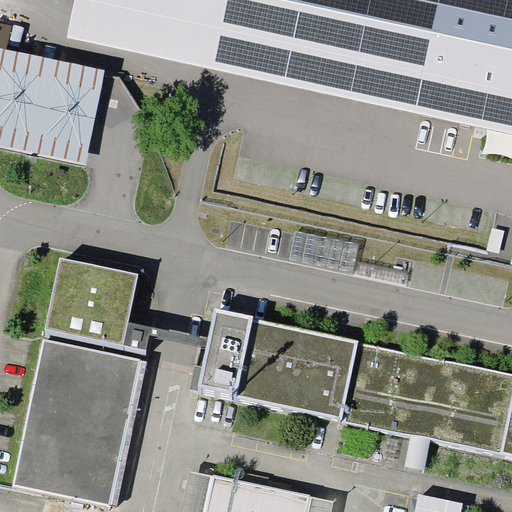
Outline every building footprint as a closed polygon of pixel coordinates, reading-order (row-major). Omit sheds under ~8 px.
[(101,0),(73,0),(65,39),(415,114),(425,70),(101,0)] [(415,114),(511,134),(511,0),(510,0),(101,0),(425,70),(415,114)] [(11,25),(0,22),(0,47),(6,49),(11,25)] [(0,147),(85,165),(105,70),(6,49),(0,47),(0,147)] [(359,244),(296,230),(290,259),(353,273),(355,261),(359,244)] [(60,257),(45,329),(146,350),(149,335),(151,326),(128,322),(138,273),(60,257)] [(408,273),(355,261),(353,273),(406,285),(408,273)] [(511,374),(359,342),(359,340),(253,318),(254,316),(215,307),(208,339),(206,348),(202,367),(198,387),(236,395),(235,397),(342,420),(342,422),(411,436),(431,441),(511,457),(511,374)] [(208,339),(151,326),(149,335),(206,348),(208,339)] [(12,485),(111,506),(112,504),(142,361),(143,359),(43,339),(12,485)] [(147,362),(142,361),(112,504),(117,505),(147,362)] [(197,390),(198,387),(202,367),(195,365),(190,389),(197,390)] [(424,470),(431,441),(411,436),(405,466),(424,470)] [(203,511),(211,476),(190,472),(181,511),(203,511)] [(311,495),(211,474),(211,476),(203,511),(307,511),(311,497),(311,495)] [(460,511),(462,504),(419,495),(415,511),(460,511)] [(331,511),(334,502),(311,497),(307,511),(331,511)]
